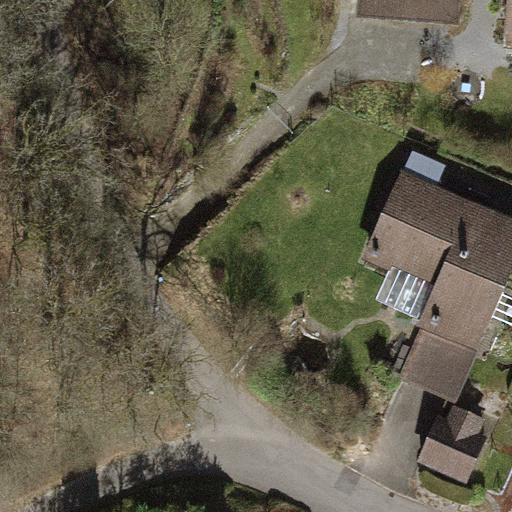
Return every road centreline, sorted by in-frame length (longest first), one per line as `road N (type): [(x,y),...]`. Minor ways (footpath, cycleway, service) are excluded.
road 1 (track): [(235,423),(109,241),(78,151),(45,0)]
road 2 (track): [(235,423),(45,511)]
road 3 (residential): [(382,511),(235,423)]
